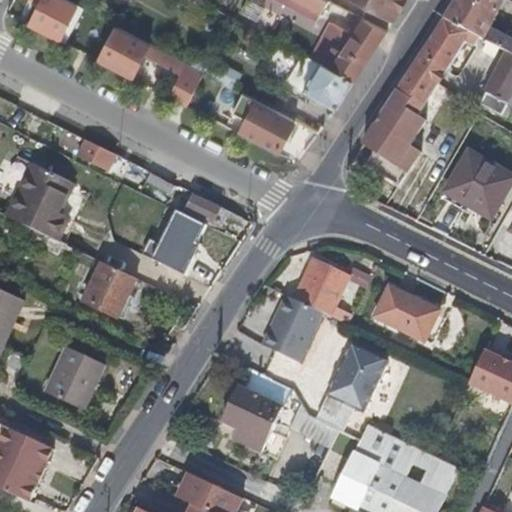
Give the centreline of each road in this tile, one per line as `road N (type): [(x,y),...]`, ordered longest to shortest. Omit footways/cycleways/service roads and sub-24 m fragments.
road 1 (secondary): [(308,215),(255,259),(94,511)]
road 2 (residential): [(308,215),(0,56)]
road 3 (secondary): [(430,0),(334,158),(324,212)]
road 4 (tertiary): [(324,212),(354,217),(511,294)]
